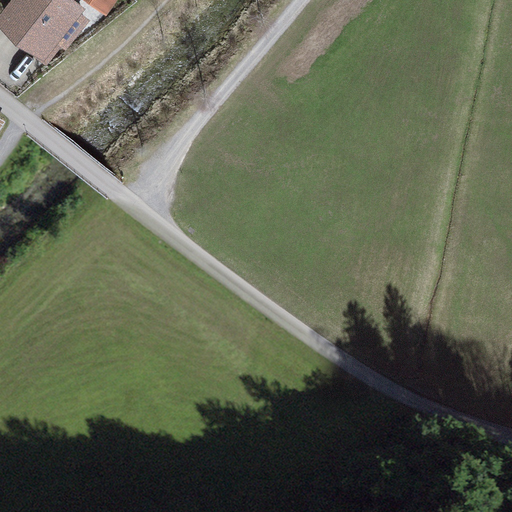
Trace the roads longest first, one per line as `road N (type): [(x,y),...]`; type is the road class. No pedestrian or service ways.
road 1 (residential): [(511,441),(440,415),(321,350),(0,101)]
road 2 (track): [(300,0),(139,207)]
road 3 (track): [(145,21),(25,121)]
